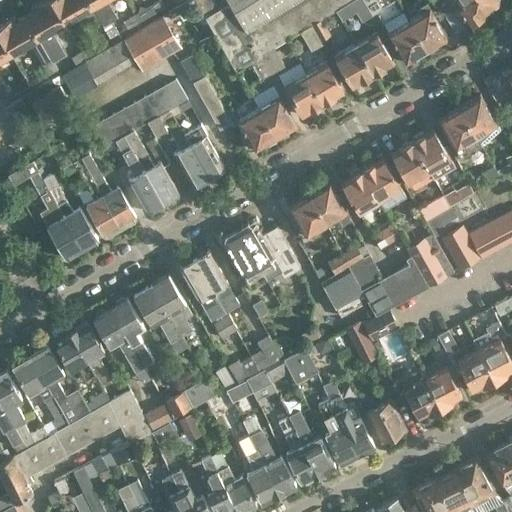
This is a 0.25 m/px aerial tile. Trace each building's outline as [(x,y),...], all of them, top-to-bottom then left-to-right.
[(55,66),(64,61),(61,56),(66,53),(52,29),(65,22),(52,0),(42,0),(31,6),(33,10),(25,15),(52,61),(55,66)] [(93,6),(89,0),(52,0),(65,22),(84,11),(89,21),(98,16),(93,6)] [(110,37),(119,32),(112,20),(118,17),(107,0),(89,0),(93,6),(98,16),(103,24),(103,25),(110,37)] [(165,7),(160,0),(157,0),(146,7),(140,5),(138,12),(134,13),(139,22),(165,7)] [(351,0),(196,0),(205,15),(236,69),(249,62),(262,54),(274,47),(300,31),(311,24),(321,18),(330,13),(335,10),(351,0)] [(361,20),(372,14),(364,0),(351,0),(335,10),(342,20),(355,11),(361,20)] [(364,0),(372,14),(383,8),(378,0),(364,0)] [(465,0),(461,3),(445,15),(455,33),(461,29),(462,30),(497,4),(498,0),(465,0)] [(426,49),(447,37),(426,2),(417,7),(420,12),(408,19),(426,49)] [(335,10),(330,13),(337,24),(343,21),(342,20),(335,10)] [(134,13),(123,20),(127,29),(139,22),(134,13)] [(140,69),(175,49),(181,46),(162,14),(122,38),(135,61),(140,69)] [(55,66),(52,61),(25,15),(17,19),(15,15),(0,24),(0,33),(11,53),(29,42),(42,65),(44,64),(49,75),(57,70),(55,66)] [(330,34),(321,18),(311,24),(321,40),(330,34)] [(426,49),(408,19),(387,31),(405,62),(426,49)] [(311,24),(300,31),(311,50),(322,44),(321,40),(311,24)] [(377,32),(355,44),(373,74),(375,73),(377,75),(386,70),(384,68),(394,62),(377,32)] [(9,91),(2,77),(0,73),(0,59),(11,53),(0,33),(0,97),(7,99),(30,86),(25,78),(21,81),(22,83),(9,91)] [(113,44),(126,66),(135,61),(122,38),(113,44)] [(98,52),(103,49),(108,47),(104,40),(94,45),(98,52)] [(98,52),(94,45),(93,43),(71,56),(76,65),(84,61),(94,55),(98,52)] [(116,71),(126,66),(113,44),(108,47),(103,49),(116,71)] [(373,74),(355,44),(334,57),(352,87),(363,80),(366,80),(369,78),(370,76),(373,74)] [(262,54),(272,72),(284,65),(274,47),(262,54)] [(94,55),(107,77),(116,71),(103,49),(98,52),(94,55)] [(192,53),(181,60),(193,81),(204,74),(192,53)] [(259,80),(272,72),(262,54),(249,62),(259,80)] [(97,83),(107,77),(94,55),(84,61),(97,83)] [(77,95),(97,83),(84,61),(76,65),(63,73),(77,95)] [(306,73),(323,103),(325,102),(327,104),(335,99),(334,97),(344,91),(327,61),(306,73)] [(44,122),(73,106),(60,84),(66,80),(62,73),(51,79),(55,85),(31,100),(44,122)] [(323,103),(306,73),(285,85),(303,115),(312,109),(314,111),(322,106),(321,104),(323,103)] [(231,122),(225,112),(204,75),(192,82),(219,129),(231,122)] [(511,75),(507,79),(508,80),(499,84),(503,93),(509,90),(511,94),(511,93),(511,75)] [(165,83),(177,104),(188,98),(176,77),(165,83)] [(170,108),(177,104),(165,83),(155,89),(167,110),(170,108)] [(159,115),(167,110),(155,89),(144,95),(156,116),(159,115)] [(279,94),(259,106),(276,137),(278,136),(279,138),(288,133),(287,131),(297,125),(279,94)] [(458,106),(481,145),(500,130),(479,94),(458,106)] [(147,121),(156,116),(144,95),(134,101),(146,122),(147,121)] [(170,108),(173,114),(176,113),(178,110),(184,106),(187,108),(192,105),(188,98),(177,104),(170,108)] [(135,128),(146,122),(134,101),(123,107),(135,128)] [(225,112),(231,122),(237,119),(254,149),(276,137),(259,106),(238,117),(233,107),(225,112)] [(460,157),(481,145),(476,137),(458,106),(438,118),(460,157)] [(133,130),(135,128),(123,107),(113,112),(125,134),(133,130)] [(162,120),(173,114),(170,108),(167,110),(159,115),(162,120)] [(115,140),(125,134),(113,112),(102,118),(115,140)] [(159,115),(156,116),(147,121),(156,136),(167,130),(162,120),(159,115)] [(104,146),(115,140),(102,118),(92,124),(104,146)] [(511,130),(511,121),(510,118),(502,122),(508,133),(511,130)] [(181,127),(208,175),(224,166),(205,133),(198,137),(190,122),(181,127)] [(192,184),(208,175),(181,127),(172,132),(181,148),(174,152),(192,184)] [(434,178),(455,166),(454,164),(450,158),(433,127),(412,139),(429,170),(433,176),(434,178)] [(125,134),(163,201),(168,198),(171,199),(175,197),(176,194),(178,193),(159,160),(153,164),(133,130),(125,134)] [(158,204),(163,201),(125,134),(115,140),(135,174),(128,178),(147,210),(148,210),(151,211),(157,208),(158,204)] [(146,141),(154,157),(163,152),(154,136),(146,141)] [(429,170),(412,139),(391,151),(408,182),(429,170)] [(81,157),(83,160),(121,226),(125,223),(129,224),(135,221),(135,217),(137,216),(118,185),(111,189),(90,152),(81,157)] [(385,208),(406,196),(383,156),(362,168),(379,199),(385,208)] [(110,235),(115,232),(116,228),(121,226),(83,160),(81,157),(74,162),(95,198),(87,203),(105,234),(106,234),(110,235)] [(31,160),(8,173),(14,184),(38,171),(31,160)] [(489,182),(500,176),(493,165),(482,171),(489,182)] [(379,199),(362,168),(341,180),(358,211),(379,199)] [(72,210),(66,199),(50,173),(41,178),(48,190),(82,248),(98,239),(79,206),(72,210)] [(43,184),(37,174),(29,179),(35,189),(43,184)] [(511,182),(510,179),(490,191),(503,212),(511,207),(511,182)] [(329,181),(308,193),(326,223),(337,217),(341,224),(349,219),(347,212),(329,181)] [(450,186),(442,192),(442,193),(449,204),(458,199),(450,186)] [(47,207),(40,210),(67,257),(69,255),(72,256),(76,254),(76,251),(82,248),(48,190),(40,195),(47,207)] [(326,223),(308,193),(288,205),(305,235),(326,223)] [(449,204),(442,193),(418,207),(425,220),(450,205),(449,204)] [(511,207),(467,232),(482,255),(511,238),(511,207)] [(482,255),(467,232),(460,219),(436,232),(456,268),(480,256),(482,255)] [(380,248),(400,236),(392,222),(372,234),(380,248)] [(276,225),(262,233),(256,223),(240,232),(267,279),(281,271),(284,275),(300,266),(276,225)] [(438,243),(436,238),(432,231),(406,246),(410,254),(428,284),(452,271),(451,271),(454,269),(438,243)] [(267,279),(240,232),(224,242),(243,275),(244,274),(252,287),(267,279)] [(348,265),(369,254),(363,244),(358,247),(356,244),(342,252),(348,263),(347,264),(348,264),(348,265)] [(238,304),(226,284),(228,283),(209,250),(194,259),(219,300),(220,299),(227,311),(238,304)] [(334,272),(348,264),(347,264),(348,263),(342,252),(327,260),(334,272)] [(369,254),(348,265),(363,292),(374,313),(388,306),(428,284),(410,253),(410,254),(405,257),(408,262),(382,277),(369,254)] [(219,300),(194,259),(180,267),(198,299),(200,298),(212,319),(223,313),(227,311),(220,299),(219,300)] [(340,315),(362,303),(357,295),(363,292),(348,265),(348,264),(334,272),(320,280),(335,307),(340,315)] [(152,283),(183,337),(192,332),(181,311),(188,307),(169,273),(152,283)] [(173,343),(183,337),(152,283),(135,293),(154,327),(161,323),(173,343)] [(511,293),(495,303),(499,312),(511,306),(511,308),(511,293)] [(153,361),(148,352),(135,330),(143,325),(127,298),(111,307),(144,365),(144,366),(153,361)] [(261,298),(253,302),(260,315),(268,310),(261,298)] [(398,324),(388,306),(374,313),(362,320),(372,338),(398,324)] [(136,370),(144,365),(111,307),(94,317),(110,344),(118,340),(136,370)] [(222,337),(237,328),(228,312),(213,322),(222,337)] [(361,319),(345,326),(362,362),(378,354),(361,319)] [(478,348),(494,379),(497,378),(499,379),(504,377),(504,374),(511,369),(511,362),(499,337),(504,335),(496,319),(483,326),(486,330),(472,337),(478,348)] [(101,383),(110,377),(97,354),(104,350),(87,320),(71,330),(96,374),(101,383)] [(313,342),(322,337),(316,326),(300,334),(305,342),(312,338),(313,342)] [(447,327),(436,334),(447,353),(458,347),(447,327)] [(96,374),(71,330),(69,331),(54,339),(71,368),(78,365),(86,379),(96,374)] [(260,371),(264,369),(283,358),(268,333),(257,340),(261,348),(250,354),(254,361),(260,371)] [(64,373),(47,343),(31,353),(70,421),(90,410),(86,404),(77,389),(66,395),(56,377),(64,373)] [(288,367),(290,371),(296,382),(317,371),(305,347),(283,358),(288,367)] [(491,380),(494,379),(478,348),(457,359),(473,390),(480,386),(483,384),(486,386),(492,383),(491,380)] [(70,421),(31,353),(12,364),(29,393),(38,388),(54,416),(53,420),(57,428),(70,421)] [(242,379),(245,378),(260,371),(254,361),(244,367),(238,357),(227,364),(238,381),(242,379)] [(271,381),(280,376),(290,371),(288,367),(283,358),(264,369),(269,378),(271,381)] [(227,388),(236,382),(225,364),(215,370),(227,388)] [(446,365),(424,376),(440,407),(443,406),(445,407),(451,404),(451,401),(462,396),(446,365)] [(0,397),(14,421),(27,447),(49,434),(43,424),(30,432),(24,421),(26,420),(15,400),(22,396),(5,367),(0,370),(0,397)] [(440,407),(424,376),(420,367),(393,381),(403,402),(409,399),(419,418),(422,417),(430,412),(432,414),(438,410),(438,408),(440,407)] [(256,400),(275,390),(269,378),(264,369),(260,371),(245,378),(256,400)] [(205,400),(217,393),(207,376),(183,389),(192,405),(192,406),(205,400)] [(351,419),(344,405),(338,393),(339,392),(333,379),(323,384),(329,397),(328,397),(357,453),(362,451),(363,451),(364,454),(374,449),(372,446),(374,445),(359,415),(351,419)] [(246,395),(240,383),(228,389),(234,401),(246,395)] [(108,399),(119,422),(128,441),(130,440),(150,429),(151,429),(145,418),(130,387),(111,398),(108,399)] [(192,405),(183,389),(165,399),(174,415),(192,405)] [(213,414),(234,403),(229,395),(226,389),(217,393),(205,400),(213,414)] [(95,399),(86,404),(90,410),(108,399),(111,398),(106,390),(94,397),(95,399)] [(0,417),(19,452),(27,447),(14,421),(0,397),(0,417)] [(344,464),(353,459),(351,456),(357,453),(328,397),(318,402),(332,429),(325,432),(340,462),(342,461),(344,464)] [(65,452),(81,443),(119,422),(108,399),(90,410),(70,421),(57,428),(54,430),(54,431),(65,452)] [(382,440),(405,428),(390,399),(367,411),(382,440)] [(300,408),(298,410),(288,415),(318,473),(323,470),(326,472),(333,469),(333,465),(335,464),(320,434),(315,437),(300,408)] [(195,420),(190,410),(168,421),(174,431),(195,420)] [(145,418),(151,429),(161,423),(155,412),(145,418)] [(313,476),(318,473),(288,415),(279,419),(294,448),(286,453),(301,482),(303,481),(306,483),(312,479),(313,476)] [(249,434),(278,493),(283,490),(287,492),(293,489),(292,486),(296,484),(281,454),(274,458),(259,428),(249,433),(249,434)] [(155,439),(150,429),(130,440),(135,450),(155,439)] [(26,475),(27,474),(65,452),(54,431),(49,434),(27,447),(19,452),(15,454),(26,475)] [(273,495),(278,493),(249,434),(239,439),(254,468),(247,471),(262,501),(263,501),(267,502),(273,499),(273,495)] [(511,448),(508,440),(494,447),(495,449),(487,453),(493,464),(491,467),(501,484),(504,482),(508,489),(511,486),(511,448)] [(0,443),(0,461),(8,458),(0,444),(0,443)] [(92,460),(98,471),(117,460),(111,449),(92,460)] [(209,454),(238,511),(240,511),(244,510),(247,511),(254,509),(255,505),(257,504),(242,474),(234,478),(220,449),(211,454),(210,453),(209,454)] [(30,483),(26,475),(15,454),(12,456),(8,458),(0,461),(0,474),(13,502),(32,493),(27,484),(30,483)] [(238,511),(209,454),(200,458),(215,488),(208,491),(217,511),(238,511)] [(455,466),(472,500),(492,490),(475,456),(455,466)] [(89,475),(98,471),(92,460),(84,464),(89,475)] [(179,490),(189,511),(211,511),(203,494),(195,498),(180,468),(179,468),(175,460),(166,464),(171,473),(179,490)] [(93,511),(106,511),(89,475),(84,464),(73,470),(93,510),(93,511)] [(477,511),(472,500),(455,466),(435,476),(452,510),(462,505),(465,511),(477,511)] [(168,511),(189,511),(179,490),(171,473),(161,478),(175,507),(168,511)] [(54,482),(57,488),(68,482),(64,474),(52,480),(54,482)] [(448,511),(452,510),(435,476),(413,487),(425,511),(448,511)] [(126,483),(140,511),(153,511),(136,478),(128,482),(126,483)] [(140,511),(126,483),(117,488),(129,511),(140,511)] [(57,489),(48,493),(53,502),(61,498),(57,489)] [(0,509),(11,504),(5,493),(0,495),(0,509)] [(511,511),(511,496),(511,493),(501,498),(503,501),(507,511),(511,511)] [(380,511),(404,511),(396,496),(377,505),(380,511)] [(497,511),(507,511),(503,501),(494,505),(497,511)] [(11,504),(0,509),(0,511),(18,511),(14,502),(11,504)]
